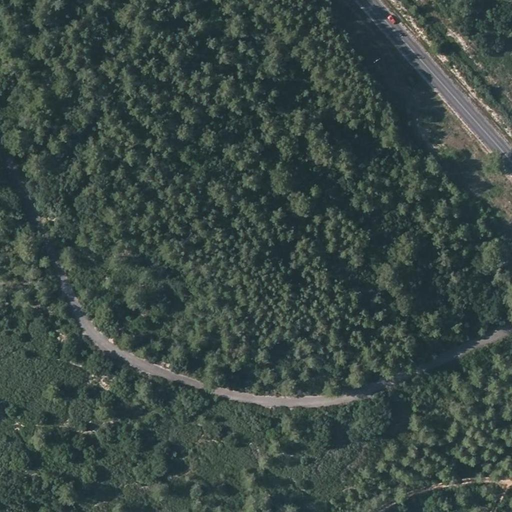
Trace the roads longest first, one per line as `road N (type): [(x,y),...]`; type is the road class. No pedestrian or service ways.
road 1 (tertiary): [(511,161),(368,0)]
road 2 (track): [(511,479),(429,487),(375,511)]
